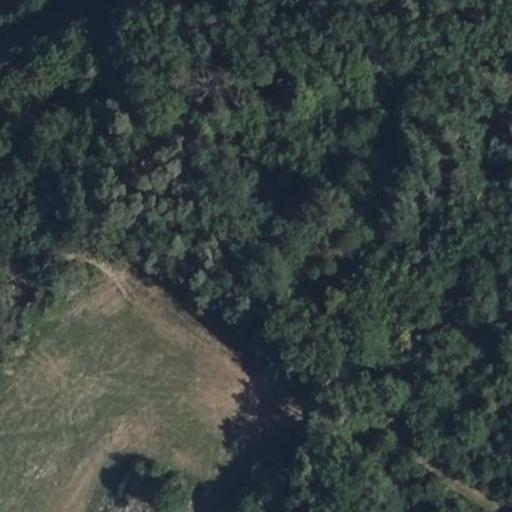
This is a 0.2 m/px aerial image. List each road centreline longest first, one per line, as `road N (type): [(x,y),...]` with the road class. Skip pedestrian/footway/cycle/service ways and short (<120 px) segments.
road 1 (track): [(506,511),(481,488),(414,451),(375,392),(331,364),(254,375),(63,260),(0,263)]
road 2 (tertiary): [(0,60),(133,0)]
